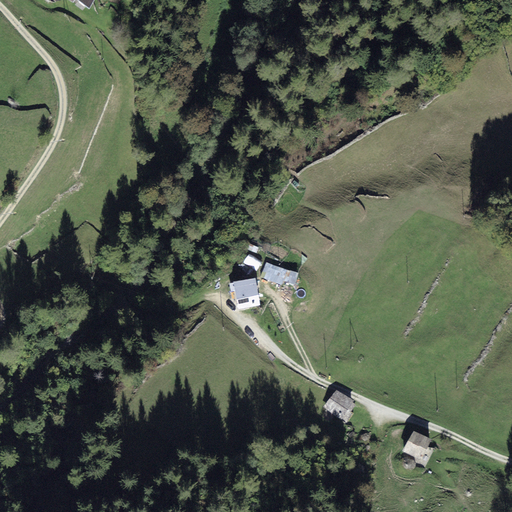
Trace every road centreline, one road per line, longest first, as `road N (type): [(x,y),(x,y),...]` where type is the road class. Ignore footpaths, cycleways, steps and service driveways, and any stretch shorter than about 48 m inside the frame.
road 1 (track): [(215,296),(308,375),(511,461)]
road 2 (track): [(0,5),(52,60),(66,95),(56,139),(0,225)]
